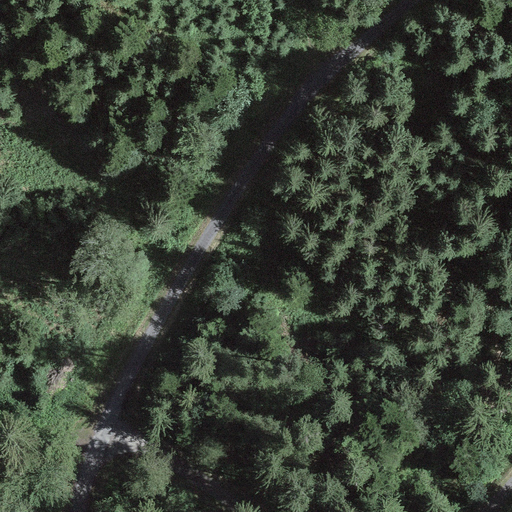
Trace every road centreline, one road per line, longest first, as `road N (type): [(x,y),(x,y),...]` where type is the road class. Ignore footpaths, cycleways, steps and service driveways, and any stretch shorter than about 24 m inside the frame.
road 1 (track): [(415,0),(273,136),(131,371),(112,410),(87,511)]
road 2 (track): [(250,511),(112,410)]
